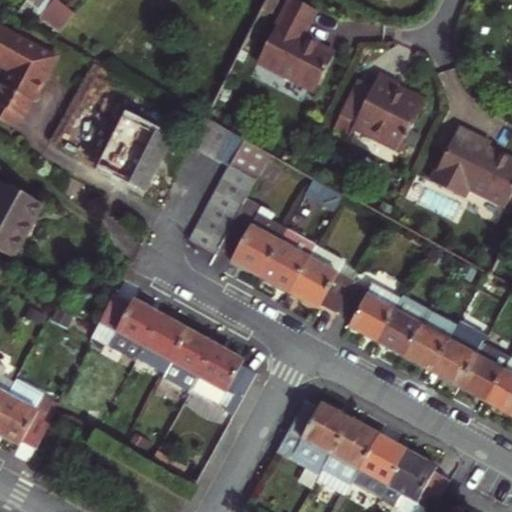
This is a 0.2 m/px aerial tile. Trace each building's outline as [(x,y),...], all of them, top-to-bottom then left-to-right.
[(31,21),(47,0),(28,0),(19,11),(31,21)] [(288,0),(257,63),(316,92),(335,55),(302,38),(316,11),(294,0),(288,0)] [(0,73),(6,76),(0,86),(0,113),(15,122),(18,124),(53,63),(44,58),(35,53),(31,51),(14,41),(0,33),(0,73)] [(34,44),(17,35),(14,41),(31,51),(34,44)] [(47,52),(39,47),(35,53),(44,58),(47,52)] [(353,128),(400,152),(424,103),(398,90),(400,86),(381,76),(374,88),(353,128)] [(353,128),(374,88),(361,81),(335,130),(348,137),(353,128)] [(15,122),(0,113),(0,128),(9,133),(15,122)] [(146,189),(169,141),(121,118),(98,165),(146,189)] [(205,121),(191,147),(203,154),(217,128),(205,121)] [(203,154),(217,161),(231,135),(217,128),(203,154)] [(511,158),(491,147),(493,144),(462,128),(435,181),(466,197),(471,188),(509,208),(511,201),(511,158)] [(231,135),(217,161),(230,168),(244,142),(231,135)] [(270,156),(244,142),(230,168),(256,183),(270,156)] [(230,168),(224,180),(250,194),(256,183),(230,168)] [(318,177),(308,195),(338,211),(348,194),(318,177)] [(224,180),(217,192),(243,207),(246,202),(250,194),(224,180)] [(0,251),(12,258),(42,203),(2,181),(0,184),(0,251)] [(217,192),(210,204),(237,219),(243,207),(217,192)] [(231,262),(261,279),(281,243),(287,232),(270,222),(273,217),(246,202),(243,207),(237,219),(231,231),(225,242),(220,251),(233,258),(231,262)] [(210,204),(204,216),(231,231),(237,219),(210,204)] [(204,216),(198,227),(225,242),(231,231),(204,216)] [(191,240),(217,255),(220,251),(225,242),(198,227),(191,240)] [(281,243),(311,259),(317,248),(287,232),(281,243)] [(281,243),(261,279),(291,295),(311,259),(281,243)] [(346,264),(317,248),(311,259),(340,276),(346,264)] [(323,307),(336,314),(353,283),(340,276),(311,259),(291,295),(320,311),(323,307)] [(378,343),(401,301),(357,277),(353,283),(336,314),(352,322),(349,327),(378,343)] [(432,310),(404,295),(401,301),(378,343),(406,358),(432,310)] [(141,360),(165,317),(133,299),(130,304),(115,296),(96,335),(141,360)] [(459,325),(432,310),(406,358),(433,373),(459,325)] [(141,360),(168,376),(192,332),(165,317),(141,360)] [(487,340),(459,325),(433,373),(460,389),(487,341),(487,340)] [(192,332),(168,376),(167,377),(194,392),(219,347),(192,332)] [(511,357),(511,354),(487,341),(460,389),(487,403),(511,360),(511,357)] [(245,361),(219,347),(194,392),(210,401),(212,397),(226,405),(224,409),(235,414),(257,374),(242,366),(245,361)] [(511,361),(511,360),(487,403),(511,417),(511,361)] [(0,407),(7,394),(13,384),(0,377),(6,368),(0,364),(0,407)] [(59,408),(13,384),(7,394),(53,419),(55,415),(59,408)] [(53,419),(7,394),(0,407),(0,437),(18,447),(21,442),(37,451),(53,419)] [(276,452),(289,459),(293,452),(323,469),(350,419),(320,403),(317,407),(305,401),(276,452)] [(349,492),(353,483),(380,435),(350,419),(323,469),(319,476),(349,492)] [(380,435),(353,483),(381,498),(408,450),(380,435)] [(435,466),(408,450),(381,498),(406,511),(429,511),(449,480),(433,471),(435,466)] [(289,459),(319,476),(323,469),(293,452),(289,459)]
